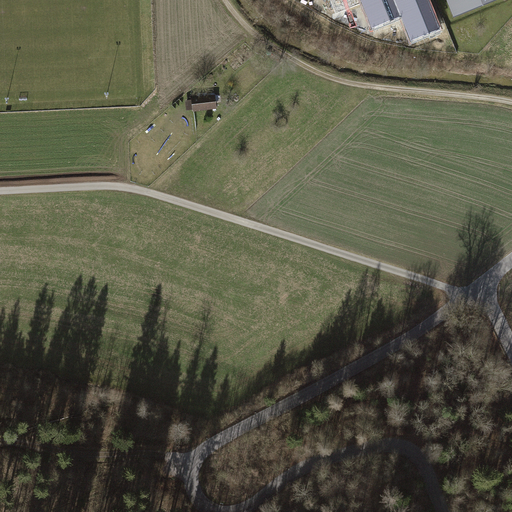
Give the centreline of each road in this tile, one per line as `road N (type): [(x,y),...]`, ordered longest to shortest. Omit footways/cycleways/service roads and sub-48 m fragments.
road 1 (track): [(0,192),(130,189),(469,296)]
road 2 (tertiary): [(511,263),(390,351),(210,448),(192,476),(212,511)]
road 3 (track): [(225,0),(255,36),(344,85),(511,104)]
road 4 (tertiary): [(237,511),(308,466),(373,443),(417,456),(443,511)]
road 5 (track): [(196,461),(0,446)]
road 6 (track): [(173,462),(41,511)]
